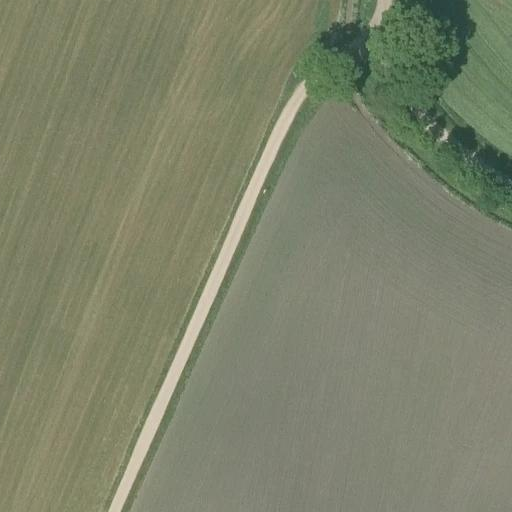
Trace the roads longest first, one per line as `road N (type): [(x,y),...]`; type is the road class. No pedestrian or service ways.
road 1 (track): [(384,51),(332,58),(294,97),(110,511)]
road 2 (track): [(511,186),(451,145),(416,109),(386,61),(388,0)]
